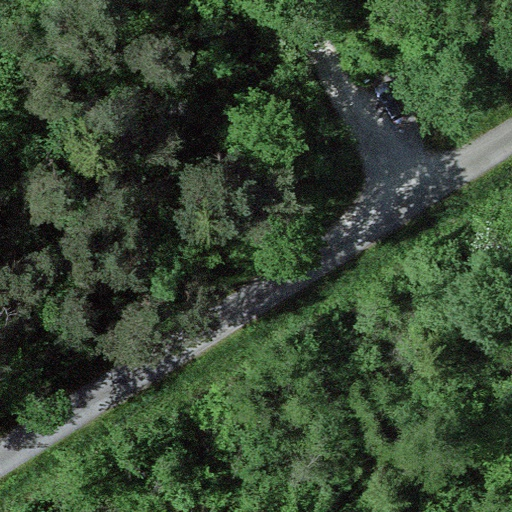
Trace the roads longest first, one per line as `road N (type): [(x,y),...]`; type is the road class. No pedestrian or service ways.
road 1 (residential): [(511,133),(0,457)]
road 2 (track): [(407,200),(298,0)]
